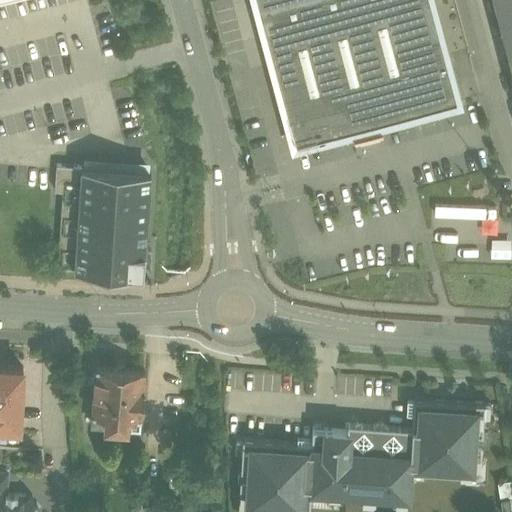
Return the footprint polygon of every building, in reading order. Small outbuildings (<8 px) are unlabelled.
[(251,0),(292,149),(367,129),(464,103),(436,0),(251,0)] [(511,0),(495,0),(506,37),(511,60),(511,0)] [(150,170),(57,164),(55,190),(63,190),(58,267),(143,272),(150,170)] [(22,366),(0,364),(0,431),(18,433),(22,366)] [(144,369),(96,366),(92,425),(105,426),(111,433),(120,434),(127,427),(127,426),(140,427),(141,410),(143,410),(145,389),(143,389),(144,369)] [(329,444),(247,440),(243,509),(296,511),(314,511),(316,491),(420,496),(421,468),(484,471),(487,405),(418,401),(417,428),(330,423),(329,444)] [(25,494),(5,493),(5,494),(0,493),(0,511),(40,511),(38,509),(40,508),(30,496),(28,497),(25,494)]
